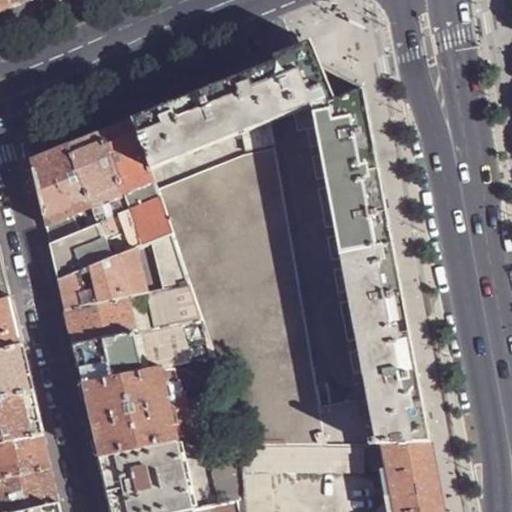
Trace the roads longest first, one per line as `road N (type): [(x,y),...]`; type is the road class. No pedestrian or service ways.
road 1 (residential): [(0,129),(89,511)]
road 2 (secondary): [(507,439),(448,121)]
road 3 (secondary): [(236,0),(0,97)]
road 4 (secondary): [(404,0),(413,53),(448,121)]
road 5 (secondary): [(448,121),(450,0)]
